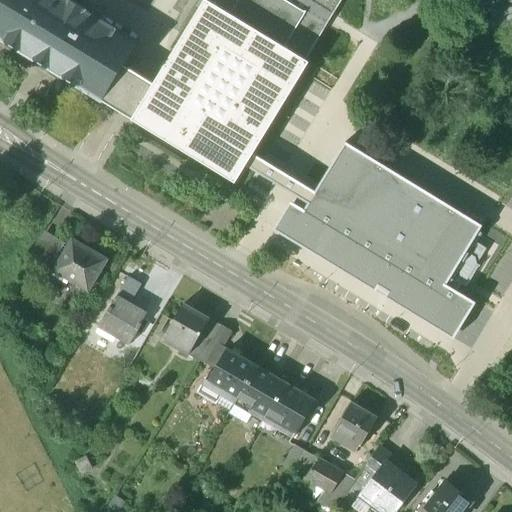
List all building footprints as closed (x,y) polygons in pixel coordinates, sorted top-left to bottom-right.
[(68,0),(68,1),(67,0),(0,0),(0,37),(43,64),(121,111),(133,119),(155,85),(124,66),(138,43),(85,11),(87,9),(78,4),(72,0),(68,0)] [(342,0),(206,0),(207,0),(155,85),(133,119),(133,120),(235,183),(246,166),(253,154),(309,63),(306,61),(331,19),(342,0)] [(291,202),(274,230),(454,339),(477,303),(447,285),(483,226),(346,143),(316,192),(308,204),(305,210),(291,202)] [(246,166),(308,204),(316,192),(253,154),(246,166)] [(36,252),(54,262),(65,240),(46,231),(36,252)] [(107,260),(74,240),(56,270),(54,274),(68,282),(70,279),(89,290),(107,260)] [(142,285),(128,277),(111,307),(111,306),(99,327),(130,345),(142,325),(141,324),(144,320),(147,313),(137,307),(137,308),(131,304),(142,285)] [(167,305),(156,299),(147,313),(144,320),(154,326),(167,305)] [(210,320),(183,304),(162,340),(189,355),(210,320)] [(220,326),(210,320),(189,355),(200,362),(201,360),(201,359),(210,345),(220,326)] [(210,345),(220,351),(231,332),(220,326),(210,345)] [(257,366),(228,349),(209,380),(238,398),(257,366)] [(285,383),(257,366),(238,398),(235,403),(263,420),(285,383)] [(316,401),(285,383),(263,420),(294,438),(316,401)] [(351,403),(331,437),(356,452),(360,446),(361,446),(377,418),(351,403)] [(305,452),(294,445),(282,465),(293,471),(305,452)] [(379,448),(366,466),(376,473),(390,456),(379,448)] [(318,459),(305,452),(293,471),(306,479),(318,459)] [(376,473),(360,494),(361,495),(373,504),(377,499),(392,511),(395,511),(416,486),(403,476),(407,470),(390,456),(376,473)] [(344,473),(318,458),(318,459),(306,479),(326,490),(332,494),(344,473)] [(366,466),(356,480),(343,500),(352,506),(361,495),(360,494),(376,473),(366,466)] [(332,494),(326,490),(318,501),(333,511),(343,500),(356,480),(344,473),(332,494)] [(464,511),(472,503),(445,481),(426,506),(425,507),(431,511),(464,511)]
